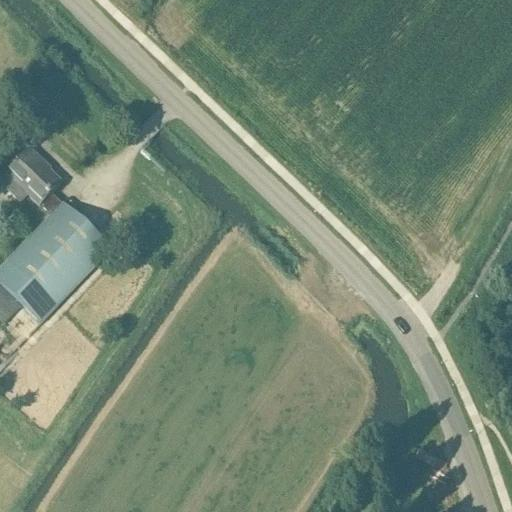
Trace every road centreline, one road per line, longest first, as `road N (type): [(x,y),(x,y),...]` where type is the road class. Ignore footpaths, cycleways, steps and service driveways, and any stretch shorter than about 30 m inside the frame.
road 1 (secondary): [(483,511),(451,420),(405,328),(71,0)]
road 2 (track): [(511,184),(437,297),(405,328)]
